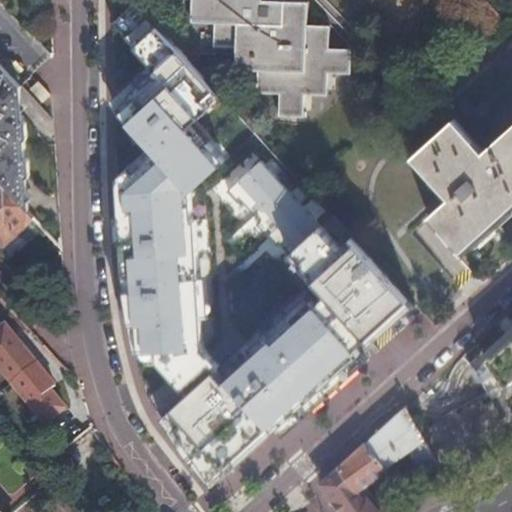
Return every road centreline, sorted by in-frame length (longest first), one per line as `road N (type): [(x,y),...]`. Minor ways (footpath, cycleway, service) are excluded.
road 1 (residential): [(79,0),(84,317),(110,420),(183,511)]
road 2 (residential): [(511,282),(313,461)]
